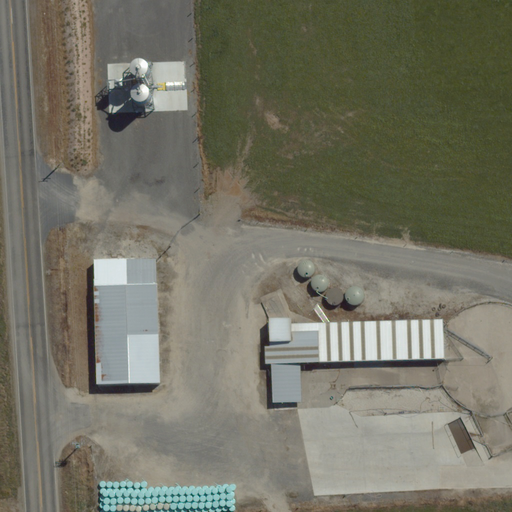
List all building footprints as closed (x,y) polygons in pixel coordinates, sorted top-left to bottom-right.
[(141,11),(103,12),(105,92),(143,91),(141,11)] [(146,92),(98,93),(99,159),(147,158),(146,92)] [(161,263),(92,264),(95,387),(134,386),(133,340),(163,339),(161,263)] [(439,324),(269,331),(273,431),(309,430),(307,366),(441,361),(439,324)] [(178,428),(135,431),(138,475),(214,470),(211,411),(178,413),(178,428)]
